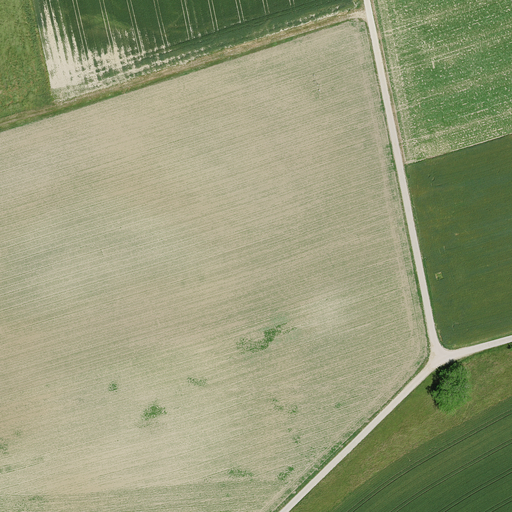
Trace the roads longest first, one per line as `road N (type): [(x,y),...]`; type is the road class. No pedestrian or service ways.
road 1 (track): [(367,0),(439,357),(511,337)]
road 2 (track): [(0,123),(368,7)]
road 3 (track): [(439,357),(282,511)]
